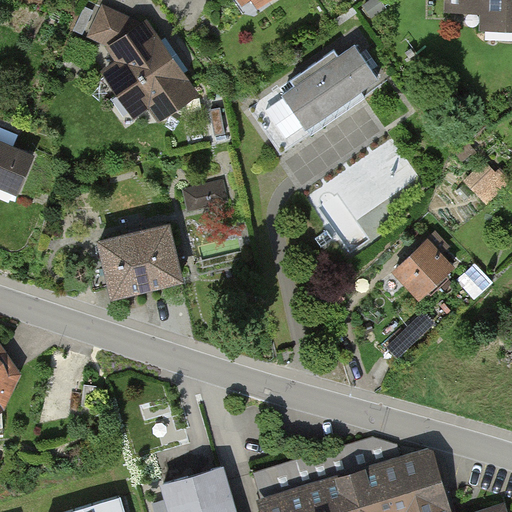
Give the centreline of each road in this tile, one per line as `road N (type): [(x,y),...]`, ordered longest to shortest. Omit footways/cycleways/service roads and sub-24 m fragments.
road 1 (residential): [(0,298),(511,460)]
road 2 (unknown): [(251,511),(211,367)]
